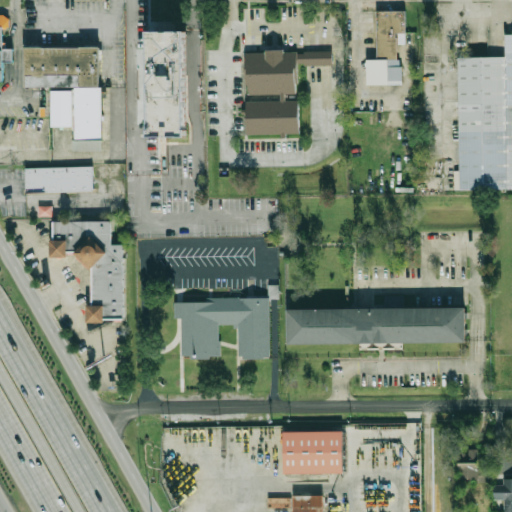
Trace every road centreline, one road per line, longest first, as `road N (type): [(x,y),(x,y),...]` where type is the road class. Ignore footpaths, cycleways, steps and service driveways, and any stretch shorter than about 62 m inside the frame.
road 1 (residential): [(146,409),(511,404)]
road 2 (motorway): [(106,511),(0,330)]
road 3 (primary): [(104,417),(0,237)]
road 4 (motorway): [(82,511),(0,367)]
